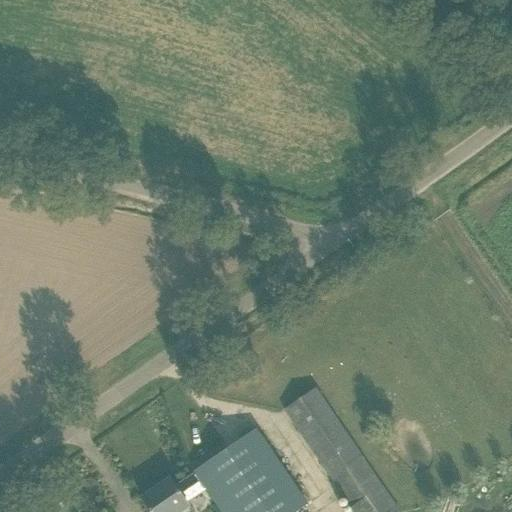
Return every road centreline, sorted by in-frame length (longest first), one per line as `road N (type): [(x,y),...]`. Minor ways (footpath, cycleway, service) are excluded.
road 1 (unclassified): [(0,478),(335,249)]
road 2 (unclassified): [(335,249),(0,161)]
road 3 (unclassified): [(335,249),(511,116)]
